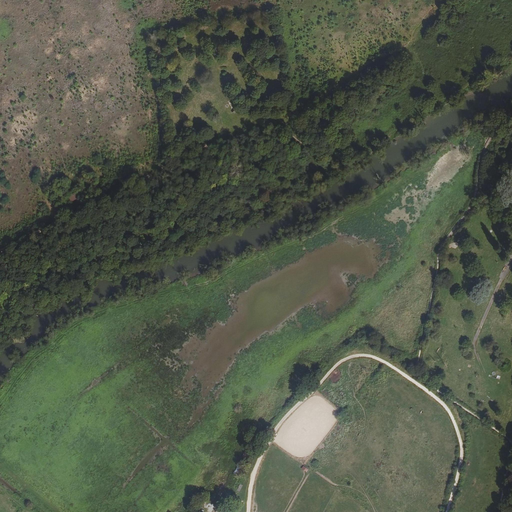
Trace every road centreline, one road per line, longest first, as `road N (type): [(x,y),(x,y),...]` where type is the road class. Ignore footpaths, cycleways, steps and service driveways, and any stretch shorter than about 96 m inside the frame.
road 1 (track): [(431,50),(407,53),(273,127),(209,145),(0,251)]
road 2 (track): [(446,511),(462,449),(458,428),(432,394),(372,354),(335,366),(267,442),(247,511)]
